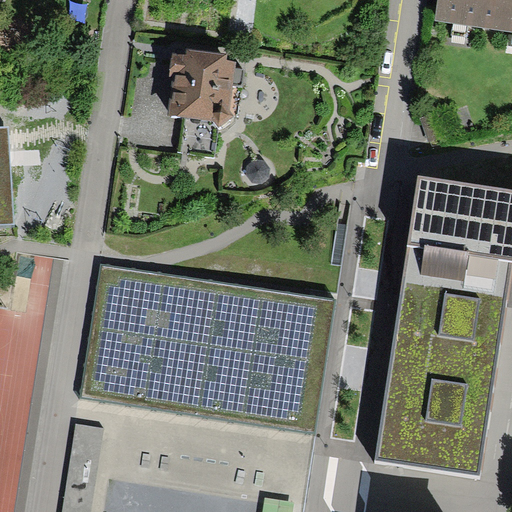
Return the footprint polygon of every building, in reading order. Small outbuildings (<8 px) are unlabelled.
[(511,0),(440,0),(436,30),(511,39),(511,0)] [(235,72),(176,63),(166,130),(178,132),(214,137),(225,139),(235,72)] [(436,115),(418,123),(427,146),(446,138),(436,115)] [(0,224),(19,223),(14,129),(0,129),(0,224)] [(210,162),(214,137),(178,132),(174,157),(210,162)] [(511,218),(511,200),(415,186),(373,463),(473,478),(511,218)] [(103,274),(81,402),(106,406),(311,440),(316,412),(332,311),(103,274)] [(90,511),(102,432),(70,427),(58,511),(90,511)]
